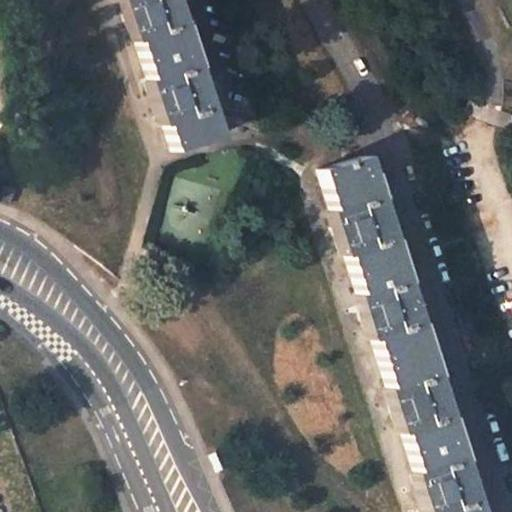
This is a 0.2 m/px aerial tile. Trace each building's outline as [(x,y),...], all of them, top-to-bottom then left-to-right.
[(116,0),(129,38),(133,37),(147,79),(143,81),(156,123),(160,122),(170,148),(192,141),(190,135),(210,128),(189,66),(185,68),(171,25),(175,24),(167,0),(116,0)] [(189,66),(175,24),(171,25),(185,68),(189,66)] [(190,135),(192,141),(211,135),(210,128),(190,135)] [(359,155),(316,169),(329,209),(324,211),(337,252),(342,251),(355,293),(351,295),(365,337),(369,336),(386,387),(381,389),(394,429),(399,428),(412,471),(408,472),(420,511),(472,511),(455,457),(451,459),(437,416),(442,414),(428,374),(424,375),(416,351),(421,349),(420,347),(416,348),(407,323),(412,322),(399,281),(394,282),(381,239),(385,238),(372,197),(368,198),(360,173),(365,171),(359,155)] [(372,197),(365,171),(360,173),(368,198),(372,197)] [(0,202),(5,205),(11,191),(0,186),(0,202)] [(399,281),(385,238),(381,239),(394,282),(399,281)] [(420,347),(412,322),(407,323),(416,348),(420,347)] [(428,374),(421,349),(416,351),(424,375),(428,374)] [(455,457),(442,414),(437,416),(451,459),(455,457)]
